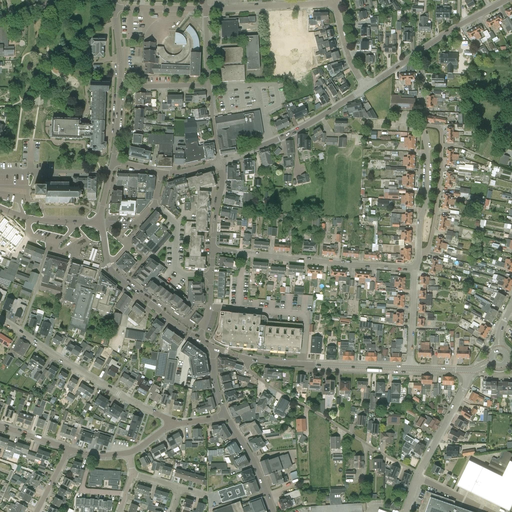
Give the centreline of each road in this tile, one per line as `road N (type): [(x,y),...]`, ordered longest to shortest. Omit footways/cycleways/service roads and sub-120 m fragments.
road 1 (residential): [(419,473),(261,380),(248,359)]
road 2 (residential): [(414,269),(212,249)]
road 3 (residential): [(172,425),(0,319)]
road 4 (residential): [(365,88),(219,163)]
road 5 (tertiary): [(248,359),(410,368)]
road 6 (residential): [(418,256),(431,239),(441,133),(421,125)]
road 7 (residential): [(418,256),(427,154),(421,125)]
road 8 (tertiary): [(198,338),(114,275),(105,250)]
road 9 (residential): [(335,3),(205,9)]
